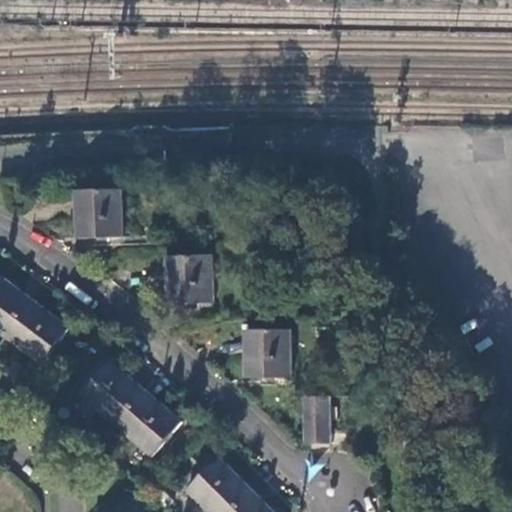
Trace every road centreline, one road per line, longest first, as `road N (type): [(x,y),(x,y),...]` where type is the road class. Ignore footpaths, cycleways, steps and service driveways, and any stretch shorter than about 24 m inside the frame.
road 1 (residential): [(325,493),(80,280),(0,223)]
road 2 (unclassified): [(366,140),(63,148),(0,157)]
